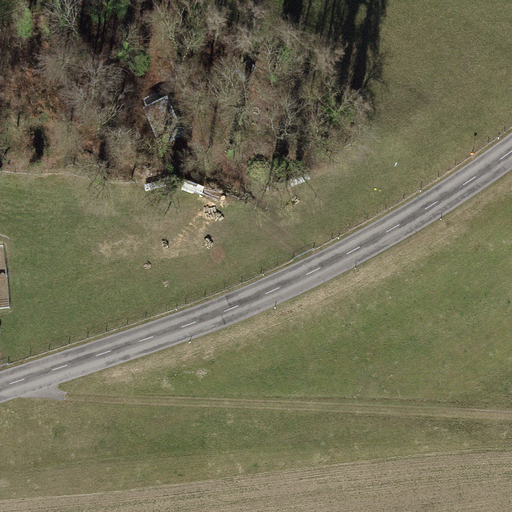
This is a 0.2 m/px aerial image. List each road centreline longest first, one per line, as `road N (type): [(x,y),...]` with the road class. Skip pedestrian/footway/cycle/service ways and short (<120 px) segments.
road 1 (tertiary): [(511,153),(359,250),(228,310),(0,386)]
road 2 (track): [(511,417),(53,393),(36,375)]
